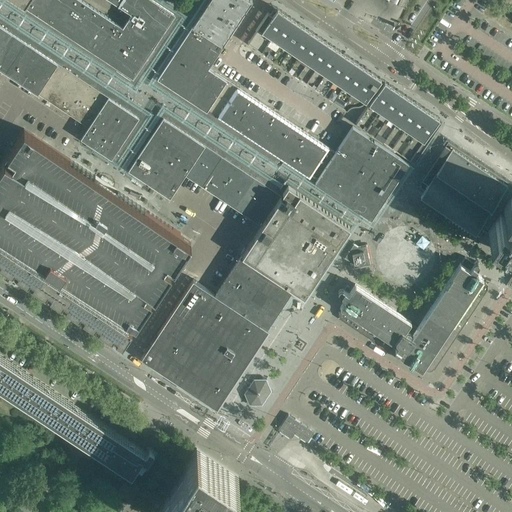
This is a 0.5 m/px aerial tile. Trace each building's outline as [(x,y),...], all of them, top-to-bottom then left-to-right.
[(0,0),(0,1),(136,92),(188,14),(166,0),(154,0),(174,13),(158,38),(134,73),(131,74),(107,58),(96,51),(90,52),(86,49),(85,44),(71,34),(70,34),(68,34),(53,24),(52,22),(52,21),(49,22),(47,22),(47,21),(43,19),(42,17),(42,18),(42,15),(41,15),(41,14),(36,15),(28,11),(27,5),(26,5),(18,0),(0,0)] [(42,15),(51,0),(29,0),(26,5),(27,5),(28,11),(36,15),(41,14),(41,15),(42,15)] [(71,34),(90,5),(83,0),(51,0),(42,15),(42,18),(42,17),(43,19),(47,21),(47,22),(49,22),(52,21),(52,22),(53,24),(68,34),(70,34),(71,34)] [(174,13),(154,0),(115,0),(133,12),(128,19),(158,38),(174,13)] [(201,0),(147,83),(276,168),(279,165),(373,227),(413,166),(408,162),(403,170),(402,169),(397,176),(382,198),(383,199),(381,202),(382,203),(372,218),(359,210),(360,209),(339,196),(316,181),(309,176),(286,161),(274,153),(261,144),(255,145),(244,138),(243,132),(241,132),(236,129),(236,127),(228,122),(217,115),(217,116),(195,102),(195,101),(188,96),(182,97),(156,80),(155,74),(186,27),(191,27),(193,24),(194,22),(194,23),(204,8),(209,0),(201,0)] [(191,27),(190,28),(220,48),(222,44),(222,45),(247,8),(252,0),(209,0),(204,8),(194,23),(194,22),(191,27)] [(85,44),(105,14),(90,5),(71,34),(85,44)] [(276,10),(366,71),(364,73),(378,82),(381,77),(323,38),(322,37),(319,35),(318,34),(314,32),(313,31),(310,29),(309,28),(305,26),(304,25),(301,23),(300,22),(296,20),(295,19),(292,17),(291,16),(287,14),(287,13),(283,11),(282,10),(278,8),(278,7),(277,7),(276,10)] [(0,19),(12,27),(13,33),(24,40),(35,47),(46,54),(57,62),(59,63),(68,69),(77,70),(78,71),(80,76),(79,77),(85,76),(100,85),(101,91),(107,90),(109,96),(138,115),(111,155),(111,156),(95,145),(91,150),(118,167),(154,112),(0,10),(0,19)] [(366,100),(378,82),(364,73),(366,71),(276,10),(272,15),(268,12),(248,42),(347,109),(348,108),(349,107),(351,106),(352,105),(353,105),(355,105),(356,105),(357,105),(359,105),(360,104),(362,104),(363,103),(364,102),(365,101),(366,100)] [(96,51),(116,22),(105,14),(85,44),(86,49),(90,52),(96,51)] [(0,52),(13,33),(12,27),(0,19),(0,52)] [(134,73),(158,38),(128,19),(123,26),(127,29),(107,58),(131,74),(134,73)] [(107,58),(127,29),(123,26),(116,22),(96,51),(107,58)] [(186,27),(155,74),(156,80),(182,97),(188,96),(207,66),(220,48),(190,28),(191,27),(186,27)] [(13,33),(0,52),(0,60),(0,61),(0,60),(0,66),(5,69),(10,62),(24,40),(13,33)] [(10,62),(5,69),(15,76),(35,47),(24,40),(10,62)] [(35,47),(15,76),(27,84),(46,55),(35,47)] [(46,55),(27,84),(37,91),(57,62),(46,55)] [(57,62),(37,91),(49,99),(68,69),(57,62)] [(217,116),(217,115),(237,86),(207,66),(188,96),(195,101),(195,102),(217,116)] [(68,69),(49,99),(60,106),(79,77),(80,76),(78,71),(77,70),(68,69)] [(79,77),(60,106),(81,120),(101,91),(100,85),(85,76),(80,77),(79,77)] [(385,80),(383,82),(437,119),(439,117),(385,80)] [(415,162),(435,132),(436,125),(438,119),(437,119),(383,82),(382,83),(383,83),(381,85),(356,122),(410,159),(414,161),(414,162),(415,162)] [(228,122),(248,93),(237,86),(217,115),(228,122)] [(101,91),(81,120),(89,125),(108,96),(107,90),(101,91)] [(243,132),(262,103),(248,93),(228,122),(236,127),(236,129),(241,132),(243,132)] [(89,125),(82,136),(111,156),(112,155),(111,155),(138,115),(115,101),(108,96),(89,125)] [(146,179),(129,168),(163,116),(204,143),(222,156),(227,155),(232,158),(233,163),(244,170),(255,177),(261,176),(265,179),(266,184),(277,192),(279,189),(282,191),(283,192),(288,184),(300,191),(301,192),(309,197),(312,199),(319,204),(321,202),(322,203),(321,203),(331,210),(331,209),(333,210),(331,212),(338,217),(339,216),(342,218),(341,218),(348,223),(350,224),(349,225),(347,228),(346,230),(346,229),(340,237),(341,238),(340,239),(339,239),(337,243),(336,244),(337,245),(304,294),(303,293),(293,287),(293,286),(275,312),(275,311),(265,326),(266,326),(267,325),(272,328),(294,296),(305,304),(359,222),(289,175),(284,182),(163,102),(119,168),(143,184),(146,179)] [(261,144),(281,115),(262,103),(243,132),(244,138),(255,145),(261,144)] [(274,153),(293,123),(281,115),(261,144),(274,153)] [(156,128),(129,168),(170,195),(185,173),(204,143),(163,117),(156,128)] [(286,161),(306,132),(293,123),(274,153),(286,161)] [(444,124),(441,123),(441,124),(435,132),(415,162),(417,163),(444,124)] [(397,176),(402,169),(403,170),(408,162),(353,126),(336,151),(316,181),(339,196),(360,209),(359,210),(372,218),(382,203),(381,202),(383,199),(382,198),(397,176)] [(191,239),(181,232),(157,217),(106,183),(95,176),(68,158),(24,128),(0,164),(0,261),(12,270),(13,269),(17,271),(16,272),(22,276),(28,280),(29,279),(33,282),(32,283),(46,292),(46,291),(50,293),(50,294),(61,302),(62,301),(66,304),(65,305),(79,314),(79,313),(83,315),(83,316),(94,324),(95,323),(99,326),(98,327),(112,336),(112,335),(116,337),(116,338),(122,343),(191,239)] [(309,176),(328,146),(306,132),(286,161),(309,176)] [(416,182),(419,184),(448,140),(511,183),(511,179),(447,136),(416,182)] [(511,183),(448,140),(419,184),(418,184),(424,188),(435,196),(479,225),(487,231),(493,235),(495,233),(507,241),(502,248),(511,255),(511,183)] [(204,143),(185,173),(203,185),(222,156),(204,143)] [(316,181),(336,151),(328,146),(309,176),(316,181)] [(222,156),(203,185),(225,199),(244,170),(233,163),(232,158),(227,155),(222,156)] [(244,170),(225,199),(236,207),(255,177),(244,170)] [(255,177),(236,207),(247,214),(266,185),(266,184),(265,179),(261,176),(255,178),(255,177)] [(245,247),(241,253),(242,253),(293,287),(293,286),(293,287),(303,293),(304,294),(337,245),(336,245),(337,244),(337,243),(339,239),(340,239),(341,238),(340,238),(346,230),(347,228),(349,225),(350,224),(349,223),(348,223),(341,219),(341,218),(339,216),(338,217),(331,212),(333,210),(331,209),(331,210),(321,203),(322,203),(321,202),(319,204),(312,199),(309,197),(301,192),(301,191),(300,191),(288,184),(288,185),(283,192),(282,192),(261,224),(246,247),(245,247)] [(266,185),(247,214),(261,224),(282,192),(279,189),(277,192),(266,185)] [(475,230),(479,225),(435,196),(424,188),(420,193),(475,230)] [(354,243),(345,256),(350,260),(351,267),(362,265),(370,263),(366,245),(358,246),(354,243)] [(260,337),(267,327),(266,326),(265,326),(275,311),(275,312),(293,286),(242,253),(215,293),(193,279),(142,356),(178,380),(200,394),(201,393),(214,402),(224,388),(226,389),(236,374),(240,368),(244,362),(255,345),(260,337)] [(394,346),(395,347),(398,348),(400,350),(402,351),(400,354),(422,368),(426,370),(427,369),(428,370),(429,370),(430,370),(431,370),(432,370),(433,369),(433,368),(434,369),(488,288),(487,288),(487,287),(488,286),(488,285),(487,284),(487,283),(486,282),(486,281),(482,278),(483,277),(475,272),(476,270),(477,271),(479,268),(478,268),(479,266),(479,265),(480,264),(479,264),(479,263),(478,262),(477,261),(476,261),(475,262),(474,262),(465,256),(461,262),(460,262),(418,325),(365,290),(356,283),(355,283),(349,293),(343,289),(342,289),(341,288),(340,289),(339,289),(339,290),(338,291),(338,292),(338,293),(339,293),(339,294),(345,298),(340,306),(341,307),(339,310),(339,311),(339,312),(339,313),(339,314),(339,315),(339,316),(340,317),(341,317),(340,318),(383,346),(385,348),(387,349),(390,351),(393,347),(394,346)] [(0,386),(132,473),(141,460),(145,463),(154,450),(149,446),(146,451),(0,354),(0,386)] [(328,382),(338,367),(332,363),(322,378),(328,382)] [(358,378),(355,376),(350,383),(353,385),(358,378)] [(249,405),(262,405),(272,390),(267,378),(254,378),(244,393),(245,394),(248,403),(249,405)] [(215,404),(200,394),(178,380),(176,383),(217,411),(222,403),(218,400),(215,404)] [(314,431),(299,421),(300,420),(296,417),(295,418),(292,416),(288,414),(279,429),(291,437),(294,434),(298,437),(299,436),(301,437),(300,438),(305,441),(306,440),(307,441),(308,441),(309,441),(312,437),(311,436),(311,435),(313,433),(314,431)] [(402,422),(399,420),(394,427),(398,430),(402,422)] [(228,492),(239,476),(197,448),(186,464),(186,465),(173,485),(170,490),(169,490),(159,506),(168,511),(214,511),(228,492)]
